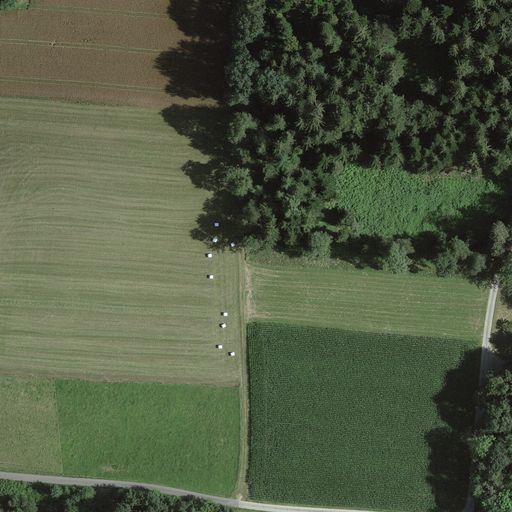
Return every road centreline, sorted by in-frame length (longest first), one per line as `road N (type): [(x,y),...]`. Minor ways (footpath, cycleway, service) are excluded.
road 1 (track): [(247,0),(243,504)]
road 2 (unclassified): [(0,475),(321,511)]
road 3 (unclassified): [(483,371),(511,224)]
road 4 (unclassified): [(483,371),(469,511)]
